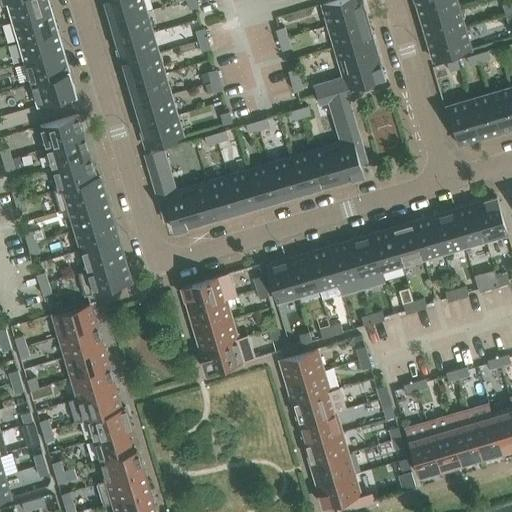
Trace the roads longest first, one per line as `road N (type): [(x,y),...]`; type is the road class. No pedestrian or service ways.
road 1 (residential): [(443,182),(157,268),(105,96)]
road 2 (residential): [(389,0),(443,182)]
